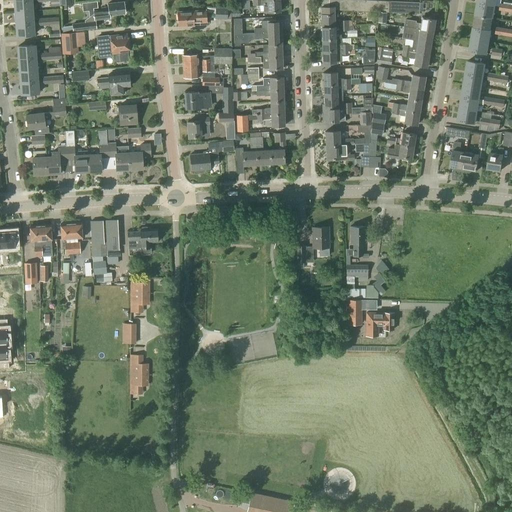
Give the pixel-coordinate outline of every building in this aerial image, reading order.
[(14,0),(16,12),(32,11),(30,0),(14,0)] [(279,0),(262,0),(252,0),(252,6),(261,5),(263,5),(263,12),(280,11),(279,0)] [(84,10),(98,9),(97,2),(83,3),(84,10)] [(94,21),(111,19),(110,15),(125,14),(123,2),(108,4),(108,9),(93,11),(94,21)] [(491,18),(493,6),(478,3),(476,15),(491,18)] [(499,10),(510,12),(510,9),(509,8),(509,5),(500,3),(499,10)] [(230,10),(230,9),(227,9),(227,8),(215,8),(215,19),(226,20),(226,22),(231,22),(231,16),(231,10),(230,10)] [(178,26),(194,25),(207,24),(206,10),(193,10),(193,11),(177,12),(178,26)] [(17,24),(33,23),(32,11),(16,12),(17,24)] [(321,27),(352,26),(352,21),(348,21),(348,20),(341,21),(340,20),(334,20),(334,14),(320,15),(321,27)] [(489,30),(491,18),(476,15),(474,27),(489,30)] [(60,37),(58,17),(48,18),(49,25),(48,25),(49,30),(48,30),(49,37),(60,37)] [(404,19),(403,26),(405,27),(433,31),(433,27),(437,27),(438,20),(435,20),(435,19),(421,17),(420,23),(415,23),(416,21),(404,19)] [(49,25),(48,18),(38,19),(38,26),(48,25),(49,25)] [(262,28),(253,28),(254,33),(281,32),(281,20),(267,20),(267,21),(267,27),(262,28)] [(85,22),(72,24),(72,25),(73,31),(73,32),(97,29),(96,21),(94,21),(85,22)] [(17,36),(33,35),(33,23),(17,24),(17,36)] [(352,26),(321,27),(321,39),(335,38),(337,38),(341,38),(341,31),(347,31),(349,31),(353,31),(353,26),(352,26)] [(430,43),(433,31),(405,27),(404,32),(413,34),(412,40),(430,43)] [(487,41),(489,30),(474,27),(472,39),(487,41)] [(495,34),(506,36),(506,32),(505,32),(505,29),(496,27),(495,34)] [(62,54),(78,53),(77,32),(60,33),(62,54)] [(281,32),(254,33),(254,39),(268,38),(268,45),(282,44),(281,32)] [(234,43),(240,43),(248,43),(248,41),(248,34),(241,34),(234,34),(234,43)] [(129,51),(127,35),(109,36),(109,37),(108,35),(96,36),(98,58),(111,57),(111,52),(112,52),(112,54),(120,53),(120,52),(129,51)] [(322,51),(350,50),(354,50),(354,44),(349,45),(349,44),(345,44),(344,43),(337,43),(337,38),(335,38),(321,39),(322,51)] [(365,38),(365,47),(375,47),(374,38),(365,38)] [(485,54),(487,41),(472,39),(470,51),(485,54)] [(428,55),(430,43),(412,40),(411,47),(402,45),(401,51),(428,55)] [(254,53),(247,53),(247,58),(282,56),(282,44),(268,45),(262,45),(263,52),(254,52),(254,53)] [(35,57),(41,57),(41,60),(51,60),(51,52),(48,52),(40,53),(40,51),(34,51),(34,45),(18,46),(19,58),(35,57)] [(389,49),(377,47),(377,48),(378,48),(376,63),(391,65),(392,59),(391,58),(392,49),(389,49)] [(232,49),(213,48),(213,56),(201,56),(201,59),(197,60),(197,54),(182,55),(183,66),(210,65),(219,64),(231,65),(231,58),(232,58),(232,49)] [(501,57),(503,49),(492,48),(491,55),(501,57)] [(232,49),(232,58),(240,58),(240,49),(232,49)] [(350,50),(322,51),(322,63),(336,62),(341,62),(341,56),(350,55),(354,55),(354,50),(350,50)] [(426,67),(428,55),(401,51),(400,56),(407,57),(407,58),(414,59),(413,65),(426,67)] [(61,59),(61,52),(59,52),(51,52),(51,60),(61,59)] [(282,56),(247,58),(247,63),(255,63),(262,63),(262,67),(265,69),(269,68),(269,69),(282,68),(282,56)] [(20,70),(36,69),(35,57),(19,58),(20,70)] [(466,73),(482,76),(484,64),(468,61),(466,73)] [(95,72),(106,70),(105,65),(99,66),(99,62),(94,63),(95,72)] [(210,65),(183,66),(183,77),(198,76),(198,72),(210,71),(210,65)] [(386,80),(389,68),(378,66),(376,78),(386,80)] [(21,82),(37,81),(36,69),(20,70),(21,82)] [(71,82),(89,80),(88,70),(71,71),(71,82)] [(323,73),(320,73),(320,80),(323,80),(323,86),(337,85),(351,84),(351,79),(336,79),(336,72),(323,73)] [(480,88),(482,76),(466,73),(464,85),(480,88)] [(487,80),(498,82),(498,78),(497,78),(497,74),(488,73),(487,80)] [(129,86),(128,74),(113,75),(113,77),(97,79),(98,86),(109,85),(110,95),(124,94),(124,86),(129,86)] [(509,76),(497,74),(497,78),(498,78),(498,82),(507,84),(509,76)] [(423,89),(425,77),(411,75),(409,87),(423,89)] [(43,84),(53,84),(52,76),(42,77),(43,84)] [(52,76),(53,84),(63,83),(63,76),(52,76)] [(202,77),(202,86),(209,86),(219,86),(219,78),(202,77)] [(251,91),(283,89),(283,77),(269,78),(270,85),(255,85),(251,86),(251,91)] [(37,81),(21,82),(22,95),(37,93),(37,81)] [(337,85),(323,86),(323,97),(342,96),(342,90),(351,90),(351,84),(337,85)] [(423,89),(409,87),(405,86),(396,84),(395,90),(402,91),(402,92),(408,93),(407,99),(421,101),(423,89)] [(477,100),(480,88),(464,85),(462,97),(477,100)] [(233,101),(233,99),(233,92),(233,87),(223,87),(223,93),(223,104),(233,103),(233,101)] [(270,102),(283,101),(283,89),(251,91),(251,96),(256,96),(270,95),(270,102)] [(197,92),(184,93),(186,109),(198,108),(211,107),(211,101),(210,93),(210,92),(209,92),(197,93),(197,92)] [(246,92),(233,92),(233,99),(233,101),(236,101),(246,100),(246,92)] [(324,109),(352,108),(351,103),(343,103),(342,96),(323,97),(324,109)] [(483,104),(494,106),(495,102),(493,102),(494,98),(484,96),(483,104)] [(475,112),(477,100),(462,97),(460,110),(475,112)] [(28,129),(34,128),(35,134),(48,133),(47,124),(44,124),(44,120),(54,119),(54,117),(66,116),(65,106),(67,105),(66,98),(52,99),(53,106),(52,106),(52,112),(43,113),(26,115),(28,129)] [(359,108),(372,108),(372,107),(372,105),(373,98),(363,98),(363,107),(359,108)] [(505,100),(494,98),(493,102),(495,102),(494,106),(501,107),(504,107),(505,100)] [(419,113),(421,101),(407,99),(406,105),(402,105),(402,104),(393,103),(392,108),(419,113)] [(89,111),(106,109),(105,101),(88,102),(89,111)] [(256,109),(252,110),(252,115),(256,115),(266,114),(271,114),(284,113),(283,101),(270,102),(271,108),(265,108),(265,109),(256,109)] [(137,124),(135,105),(118,106),(113,106),(114,114),(119,113),(120,125),(137,124)] [(419,113),(392,108),(383,107),(382,112),(391,113),(391,114),(399,115),(399,116),(404,117),(403,122),(417,125),(419,113)] [(352,108),(324,109),(324,122),(345,121),(344,114),(352,114),(352,108)] [(371,122),(371,112),(372,112),(372,108),(359,108),(359,112),(360,125),(371,125),(371,122)] [(475,117),(475,112),(460,110),(458,121),(474,123),(480,124),(479,130),(489,132),(499,130),(501,121),(481,117),(481,118),(475,117)] [(222,122),(233,121),(233,113),(221,113),(222,122)] [(284,113),(271,114),(271,126),(284,126),(284,113)] [(372,113),(371,122),(384,124),(385,115),(378,114),(372,113)] [(188,138),(200,137),(210,136),(209,125),(209,117),(198,118),(198,121),(187,122),(188,138)] [(382,136),(384,124),(371,122),(371,125),(370,131),(370,140),(376,141),(377,135),(382,136)] [(247,123),(237,124),(237,131),(248,131),(247,123)] [(370,140),(370,131),(371,125),(360,125),(357,126),(357,133),(364,133),(364,144),(363,144),(370,144),(370,140)] [(127,139),(141,138),(140,128),(127,128),(127,139)] [(234,133),(234,128),(226,128),(226,139),(235,139),(234,133)] [(468,138),(469,134),(470,131),(456,129),(455,136),(468,138)] [(270,164),(270,150),(263,150),(262,137),(260,137),(260,132),(255,133),(257,165),(270,164)] [(270,150),(270,164),(284,163),(283,152),(286,151),(285,139),(295,139),(295,133),(285,134),(285,132),(274,133),(274,142),(279,142),(279,149),(270,150)] [(325,146),(345,145),(354,145),(353,139),(339,139),(339,132),(325,133),(325,146)] [(413,147),(415,134),(402,132),(401,139),(395,138),(387,137),(386,143),(394,144),(413,147)] [(488,134),(486,141),(496,141),(500,142),(502,132),(490,134),(488,134)] [(511,133),(505,132),(502,146),(510,147),(511,133)] [(243,165),(257,165),(255,133),(249,133),(250,137),(249,138),(250,151),(243,151),(243,148),(235,148),(235,161),(243,160),(243,165)] [(480,133),(478,147),(479,147),(485,148),(486,141),(488,134),(480,133)] [(31,145),(45,145),(44,135),(31,136),(31,145)] [(221,141),(222,151),(222,152),(234,151),(233,140),(221,141)] [(129,170),(128,152),(116,153),(116,142),(107,143),(109,169),(116,169),(117,170),(129,170)] [(453,150),(450,167),(453,167),(456,171),(462,172),(463,169),(466,152),(460,151),(461,143),(454,142),(453,150)] [(101,170),(109,169),(107,143),(99,143),(99,154),(87,154),(88,172),(101,171),(101,170)] [(128,152),(129,170),(142,169),(142,157),(151,157),(150,143),(140,144),(140,152),(128,152)] [(369,162),(369,157),(370,144),(363,144),(362,156),(360,156),(360,162),(369,162)] [(411,159),(413,147),(394,144),(393,149),(388,148),(387,151),(386,157),(393,159),(407,161),(408,158),(411,159)] [(59,172),(67,172),(66,145),(57,146),(57,151),(51,152),(51,156),(46,157),(47,174),(59,173),(59,172)] [(88,172),(87,154),(75,155),(74,145),(66,145),(67,172),(75,172),(88,172)] [(345,145),(325,146),(326,159),(332,159),(332,161),(354,160),(354,154),(346,154),(345,145)] [(503,154),(504,148),(498,147),(497,153),(490,152),(487,169),(500,171),(503,154)] [(463,169),(462,172),(470,173),(473,170),(476,171),(478,158),(478,154),(479,154),(480,149),(479,149),(474,148),(473,153),(466,152),(463,169)] [(218,157),(218,152),(203,154),(190,155),(191,170),(193,170),(195,173),(203,173),(205,169),(210,169),(209,165),(219,164),(218,157)] [(34,175),(47,174),(46,157),(33,157),(34,175)] [(119,249),(117,219),(104,220),(105,228),(103,228),(103,220),(90,221),(91,244),(92,257),(107,256),(107,257),(120,256),(120,249),(119,249)] [(69,254),(73,254),(71,223),(60,224),(61,239),(66,239),(66,243),(64,243),(65,254),(69,254)] [(81,223),(71,223),(73,254),(80,254),(80,242),(78,242),(77,238),(82,238),(81,223)] [(47,244),(47,240),(51,240),(50,225),(39,226),(40,256),(50,256),(49,244),(47,244)] [(34,257),(40,256),(39,226),(30,226),(31,241),(33,241),(34,257)] [(148,229),(147,227),(141,227),(141,230),(140,230),(140,231),(127,232),(128,249),(141,249),(141,254),(142,255),(150,254),(151,253),(150,242),(157,242),(157,229),(148,229)] [(328,227),(312,227),(313,247),(313,248),(319,248),(319,255),(329,255),(329,248),(328,227)] [(363,256),(362,243),(365,243),(365,227),(350,227),(350,243),(352,243),(353,256),(363,256)] [(14,231),(3,231),(4,246),(15,246),(14,231)] [(297,263),(304,263),(306,263),(306,247),(306,245),(296,246),(296,263),(297,263)] [(36,262),(24,263),(25,284),(29,284),(37,283),(36,262)] [(367,281),(367,277),(367,265),(350,265),(346,265),(346,276),(346,289),(346,297),(355,297),(365,297),(365,289),(354,289),(354,277),(358,277),(358,281),(367,281)] [(147,304),(148,282),(130,282),(130,312),(138,312),(138,304),(147,304)] [(90,299),(91,287),(82,286),(81,298),(90,299)] [(348,316),(361,316),(361,310),(361,300),(349,300),(348,316)] [(393,330),(393,313),(366,312),(366,336),(377,336),(377,326),(384,326),(384,330),(393,330)] [(134,324),(123,324),(123,344),(134,344),(134,324)] [(129,355),(129,394),(138,394),(138,385),(146,386),(147,364),(138,363),(138,355),(129,355)] [(16,401),(16,414),(23,414),(23,411),(32,411),(32,407),(47,407),(47,400),(45,400),(45,396),(31,396),(31,395),(24,395),(24,401),(16,401)] [(336,470),(331,472),(327,475),(324,480),(323,486),(324,491),(327,496),(332,499),(337,501),(342,501),(347,499),(351,496),(354,492),(355,487),(355,482),(353,477),(350,473),(346,471),(341,469),(336,470)] [(292,511),(294,504),(251,495),(247,511),(292,511)]
